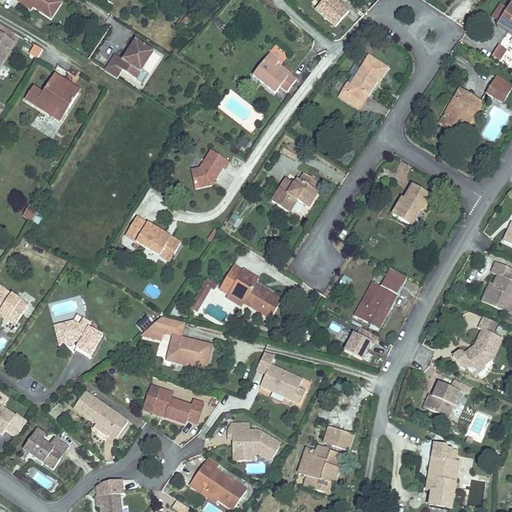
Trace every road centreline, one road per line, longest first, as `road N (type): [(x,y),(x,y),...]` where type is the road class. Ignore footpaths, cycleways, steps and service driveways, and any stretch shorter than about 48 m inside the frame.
road 1 (residential): [(486,197),(401,351),(363,511)]
road 2 (residential): [(383,135),(439,44),(405,14),(375,7),(340,49)]
road 3 (unknown): [(391,379),(188,324)]
road 4 (unclassified): [(304,89),(224,202),(193,216),(172,209)]
road 5 (residential): [(309,252),(383,135)]
road 6 (residential): [(486,197),(383,135)]
